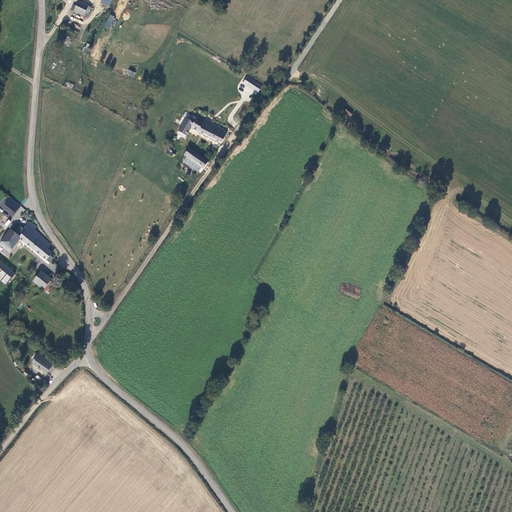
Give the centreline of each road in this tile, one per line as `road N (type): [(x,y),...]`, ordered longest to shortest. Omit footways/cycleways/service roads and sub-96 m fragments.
road 1 (tertiary): [(85,357),(86,294),(42,223),(29,178),(40,0)]
road 2 (tertiary): [(232,511),(180,441),(85,357)]
road 3 (track): [(342,0),(292,72),(216,157)]
road 4 (unclassified): [(0,452),(85,357)]
